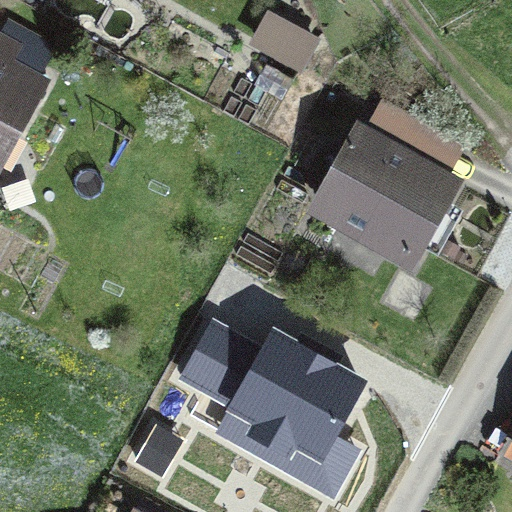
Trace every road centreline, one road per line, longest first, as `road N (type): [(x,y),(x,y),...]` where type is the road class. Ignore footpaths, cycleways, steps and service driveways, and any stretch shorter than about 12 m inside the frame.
road 1 (unclassified): [(409,511),(511,345)]
road 2 (track): [(388,0),(463,99),(511,147)]
